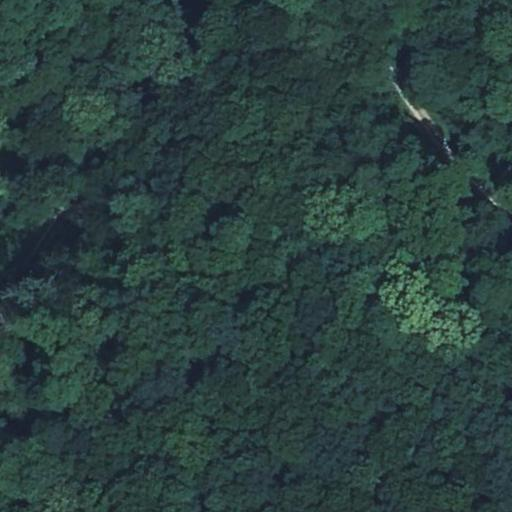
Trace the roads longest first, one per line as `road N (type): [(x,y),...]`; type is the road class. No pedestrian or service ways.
road 1 (track): [(0,313),(132,122),(259,0)]
road 2 (track): [(511,216),(496,208),(421,98),(393,0)]
